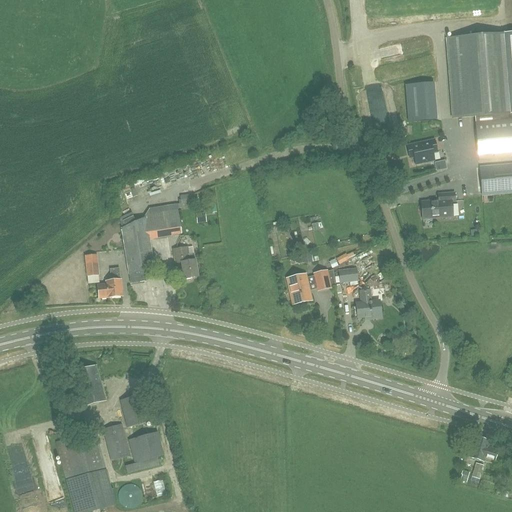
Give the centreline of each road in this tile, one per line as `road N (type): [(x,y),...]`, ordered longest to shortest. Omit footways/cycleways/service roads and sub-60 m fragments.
road 1 (primary): [(434,402),(219,337),(151,328),(0,347)]
road 2 (unclassified): [(434,402),(444,350),(377,196),(341,91),(322,0)]
